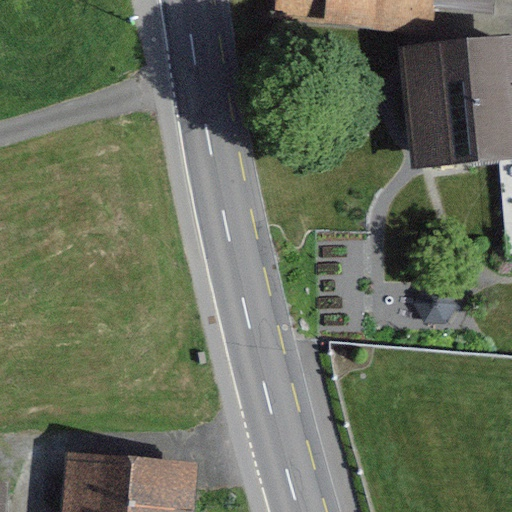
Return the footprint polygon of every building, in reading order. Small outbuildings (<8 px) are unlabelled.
[(498,0),(275,0),(273,18),(434,33),(436,11),(497,16),(498,0)] [(511,36),(399,48),(411,172),(497,164),(506,263),(511,262),(511,36)] [(414,305),(424,323),(445,324),(459,306),(447,286),(425,286),(414,305)] [(195,511),(200,463),(68,452),(63,511),(195,511)] [(6,511),(8,483),(0,482),(0,511),(6,511)]
